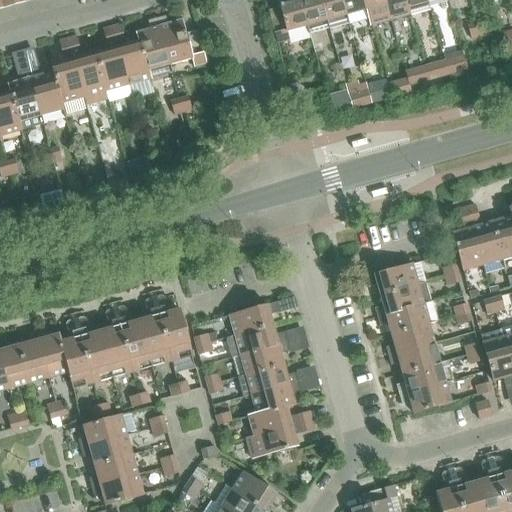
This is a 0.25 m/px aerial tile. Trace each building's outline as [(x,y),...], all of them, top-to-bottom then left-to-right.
[(2,0),(4,8),(15,5),(13,0),(2,0)] [(269,11),(274,29),(278,44),(310,35),(300,0),(277,0),(280,8),(269,11)] [(300,0),(310,35),(329,29),(321,0),(300,0)] [(342,0),(321,0),(329,29),(349,24),(347,16),(342,0)] [(342,0),(347,16),(367,10),(363,0),(342,0)] [(392,22),(389,13),(385,0),(363,0),(367,10),(371,27),(392,22)] [(385,0),(389,13),(392,22),(411,16),(411,15),(406,0),(385,0)] [(431,10),(429,2),(427,0),(406,0),(411,15),(431,10)] [(166,16),(157,19),(170,65),(193,59),(195,67),(207,64),(198,31),(186,34),(182,21),(168,25),(166,16)] [(148,71),(149,71),(152,79),(173,74),(170,65),(157,19),(148,21),(151,30),(137,34),(139,42),(140,42),(148,71)] [(485,22),(477,24),(480,37),(489,35),(485,22)] [(472,40),(480,37),(477,24),(468,26),(472,40)] [(152,79),(149,71),(148,71),(140,42),(139,42),(127,45),(121,25),(112,27),(118,48),(128,86),(152,79)] [(131,94),(128,86),(118,48),(112,27),(103,30),(109,50),(96,54),(106,92),(109,100),(131,94)] [(508,57),(511,55),(511,34),(503,37),(508,57)] [(16,40),(20,63),(43,59),(38,36),(16,40)] [(109,100),(106,92),(96,54),(83,57),(77,37),(68,39),(84,98),(87,106),(109,100)] [(63,104),(84,98),(68,39),(59,42),(65,62),(51,66),(53,72),(62,104),(63,104)] [(465,56),(445,62),(449,75),(468,70),(465,56)] [(449,75),(445,62),(426,67),(429,80),(449,75)] [(429,80),(426,67),(406,72),(408,79),(410,86),(429,80)] [(62,104),(53,72),(40,76),(38,68),(29,70),(42,117),(64,110),(63,104),(62,104)] [(44,124),(42,117),(29,70),(20,73),(22,81),(8,85),(11,93),(19,123),(21,131),(44,124)] [(468,70),(449,75),(451,81),(470,76),(468,70)] [(410,86),(408,79),(388,85),(392,98),(412,93),(410,86)] [(387,81),(368,86),(373,104),(391,99),(387,81)] [(296,84),(289,86),(293,97),(304,94),(302,87),(296,84)] [(369,90),(349,96),(353,109),(372,104),(369,90)] [(0,137),(21,132),(21,131),(19,123),(11,93),(0,96),(0,137)] [(180,100),(183,113),(192,110),(188,97),(180,100)] [(183,113),(180,100),(171,102),(175,115),(183,113)] [(351,102),(331,107),(333,114),(340,113),(352,109),(353,109),(351,102)] [(59,148),(50,151),(54,164),(63,161),(59,148)] [(45,166),(54,164),(50,151),(41,153),(45,166)] [(160,155),(149,158),(153,173),(164,170),(160,155)] [(15,160),(7,163),(10,176),(19,174),(15,160)] [(0,172),(2,178),(10,176),(7,163),(0,164),(0,172)] [(150,169),(131,174),(134,185),(154,180),(150,169)] [(128,179),(109,185),(113,200),(132,194),(128,179)] [(61,190),(40,195),(45,214),(66,209),(61,190)] [(98,192),(88,195),(91,207),(101,204),(98,192)] [(476,205),(467,208),(484,267),(503,261),(492,223),(482,226),(476,205)] [(464,231),(452,234),(463,272),(484,267),(467,208),(458,210),(464,231)] [(492,223),(503,261),(511,258),(511,215),(510,209),(501,211),(503,220),(492,223)] [(378,285),(381,295),(419,285),(413,264),(366,277),(369,287),(378,285)] [(446,277),(459,274),(456,265),(443,269),(446,277)] [(459,274),(446,277),(448,286),(461,282),(459,274)] [(426,283),(419,285),(381,295),(384,306),(375,309),(378,317),(424,304),(431,302),(426,283)] [(478,289),(468,292),(470,299),(480,296),(478,289)] [(162,296),(157,297),(160,308),(168,306),(166,298),(162,296)] [(491,300),(495,313),(503,311),(499,297),(491,300)] [(147,300),(145,303),(147,312),(155,310),(152,299),(147,300)] [(495,313),(491,300),(483,302),(487,315),(495,313)] [(276,303),(230,316),(236,336),(273,326),(270,315),(279,313),(276,303)] [(392,335),(430,324),(424,304),(378,317),(380,326),(389,324),(392,335)] [(457,317),(470,313),(468,304),(454,308),(457,317)] [(123,307),(118,308),(121,319),(129,317),(126,309),(123,307)] [(107,311),(105,314),(108,323),(116,321),(113,309),(107,311)] [(172,363),(193,357),(180,310),(159,316),(172,363)] [(470,313),(457,317),(459,325),(472,322),(470,313)] [(172,363),(159,316),(140,321),(153,368),(172,363)] [(78,319),(81,330),(89,328),(87,319),(83,317),(78,319)] [(76,332),(73,320),(68,322),(66,325),(69,334),(76,332)] [(153,368),(140,321),(120,327),(133,374),(153,368)] [(389,357),(435,344),(430,324),(392,335),(395,345),(386,348),(389,357)] [(273,326),(236,336),(228,339),(233,358),(287,343),(285,334),(276,337),(273,326)] [(133,374),(120,327),(100,332),(113,379),(133,374)] [(45,330),(36,332),(49,378),(69,373),(61,343),(59,335),(47,338),(45,330)] [(511,385),(511,369),(503,338),(501,331),(481,336),(483,343),(493,381),(505,378),(507,386),(511,385)] [(30,343),(19,346),(29,384),(49,378),(36,332),(27,335),(30,343)] [(113,379),(100,332),(81,337),(94,385),(113,379)] [(215,332),(208,335),(210,343),(218,341),(215,332)] [(197,347),(210,343),(208,335),(194,338),(197,347)] [(511,335),(503,338),(511,369),(511,335)] [(69,373),(73,390),(94,385),(81,337),(61,343),(69,373)] [(6,341),(0,342),(0,353),(10,389),(29,384),(19,346),(8,349),(6,341)] [(210,343),(197,347),(199,356),(213,352),(210,343)] [(287,343),(233,358),(239,378),(284,365),(281,354),(290,352),(287,343)] [(468,356),(481,352),(479,343),(465,347),(468,356)] [(403,374),(441,363),(435,344),(389,357),(391,365),(400,363),(403,374)] [(481,352),(468,356),(470,365),(484,361),(481,352)] [(0,392),(10,389),(0,353),(0,392)] [(400,396),(446,383),(441,363),(403,374),(406,385),(397,387),(400,396)] [(284,365),(239,378),(244,397),(252,395),(298,382),(296,374),(287,376),(284,365)] [(208,386),(221,383),(219,374),(205,378),(208,386)] [(178,384),(181,395),(190,392),(187,382),(178,384)] [(252,395),(257,414),(257,415),(287,407),(287,408),(295,406),(292,394),(300,391),(298,382),(252,395)] [(476,386),(479,396),(492,392),(490,382),(476,386)] [(221,383),(208,386),(210,395),(224,391),(221,383)] [(400,396),(402,405),(411,402),(414,414),(452,403),(446,383),(400,396)] [(181,395),(178,384),(170,386),(172,397),(181,395)] [(139,395),(142,406),(151,403),(148,392),(139,395)] [(142,406),(139,395),(130,397),(133,408),(142,406)] [(56,404),(60,417),(69,414),(65,401),(56,404)] [(489,402),(476,405),(480,420),(493,416),(489,402)] [(100,406),(103,416),(112,414),(109,403),(100,406)] [(60,417),(56,404),(47,406),(51,419),(60,417)] [(103,416),(100,406),(91,408),(94,419),(103,416)] [(287,407),(257,415),(257,414),(249,416),(255,437),(313,421),(310,412),(290,417),(287,408),(287,407)] [(17,414),(21,428),(29,425),(26,412),(17,414)] [(230,413),(216,416),(219,426),(232,422),(230,413)] [(21,428),(17,414),(8,417),(12,430),(21,428)] [(87,437),(79,440),(81,449),(127,436),(121,415),(84,426),(87,437)] [(152,429),(166,425),(163,416),(150,420),(152,429)] [(255,437),(245,440),(251,460),(298,447),(295,435),(315,430),(313,421),(255,437)] [(166,425),(152,429),(155,437),(168,434),(166,425)] [(127,436),(81,449),(84,458),(92,455),(95,466),(133,455),(127,436)] [(202,450),(204,459),(217,456),(215,447),(202,450)] [(90,479),(92,488),(138,475),(133,455),(95,466),(98,477),(90,479)] [(164,468),(177,464),(174,455),(161,459),(164,468)] [(498,457),(493,458),(496,470),(504,467),(502,459),(498,457)] [(483,461),(481,465),(483,473),(491,471),(488,460),(483,461)] [(177,464),(164,468),(166,477),(179,473),(177,464)] [(459,468),(454,469),(457,481),(465,478),(463,470),(459,468)] [(444,472),(442,476),(444,484),(452,482),(449,471),(444,472)] [(244,472),(233,490),(266,511),(272,502),(279,507),(284,498),(244,472)] [(511,511),(511,472),(496,477),(505,511),(511,511)] [(92,488),(95,497),(103,494),(106,506),(144,495),(138,475),(92,488)] [(187,485),(198,492),(203,485),(192,477),(187,485)] [(505,511),(496,477),(476,482),(484,511),(505,511)] [(484,511),(476,482),(456,488),(463,511),(484,511)] [(198,492),(187,485),(182,493),(193,500),(198,492)] [(392,511),(389,499),(398,497),(395,486),(362,495),(365,506),(351,510),(352,511),(392,511)] [(463,511),(456,488),(454,489),(436,494),(440,511),(463,511)] [(265,511),(266,511),(233,490),(222,507),(229,511),(265,511)] [(183,494),(179,501),(186,506),(190,499),(183,494)]
